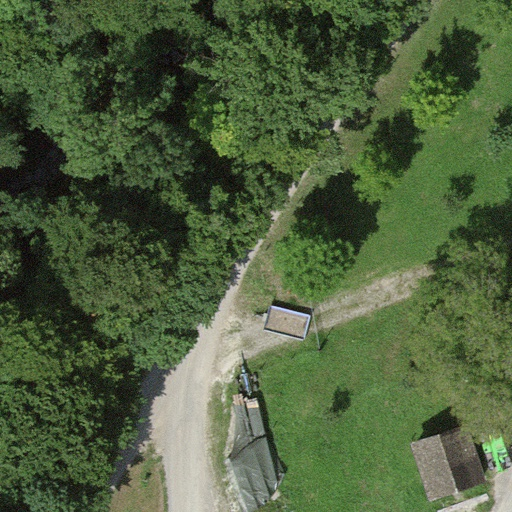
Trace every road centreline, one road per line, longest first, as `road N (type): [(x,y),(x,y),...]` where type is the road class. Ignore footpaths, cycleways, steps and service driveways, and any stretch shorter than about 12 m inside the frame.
road 1 (track): [(84,511),(189,326),(407,0)]
road 2 (track): [(189,326),(189,511)]
